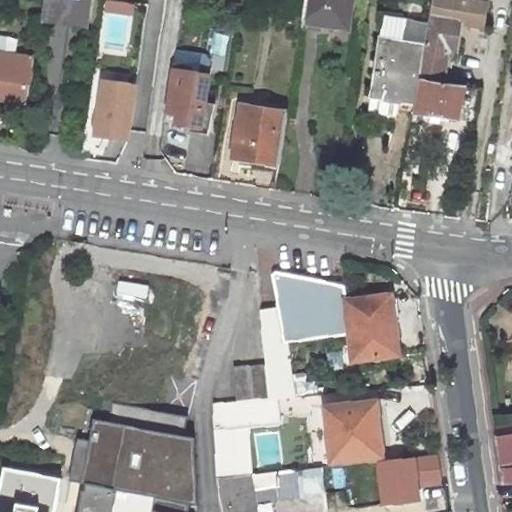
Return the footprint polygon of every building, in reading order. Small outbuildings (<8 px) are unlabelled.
[(38,0),(35,18),(79,24),(83,0),(38,0)] [(133,16),(136,5),(113,0),(108,0),(107,10),(133,16)] [(299,0),(295,29),(334,35),(340,0),(299,0)] [(417,51),(411,86),(434,91),(441,55),(448,56),(454,28),(475,32),(479,8),(433,0),(425,0),(422,22),(417,51)] [(0,47),(18,49),(19,37),(0,35),(0,47)] [(417,51),(375,43),(364,102),(407,110),(411,86),(417,51)] [(177,52),(177,66),(196,67),(197,53),(177,52)] [(0,95),(22,99),(28,60),(0,55),(0,95)] [(84,110),(132,117),(139,74),(91,66),(84,110)] [(167,74),(162,111),(160,123),(168,125),(203,131),(207,107),(196,105),(201,80),(183,77),(184,71),(171,69),(168,69),(167,74)] [(406,118),(450,125),(455,95),(434,91),(411,86),(407,110),(406,118)] [(0,100),(21,105),(22,99),(0,95),(0,100)] [(236,110),(227,158),(248,162),(272,167),(280,117),(236,110)] [(248,162),(247,171),(271,175),(272,167),(248,162)] [(345,286),(280,274),(283,306),(264,309),(273,397),(281,396),(292,395),(287,339),(347,332),(346,300),(345,286)] [(346,300),(347,332),(347,335),(350,361),(394,357),(388,297),(346,300)] [(249,426),(284,423),(281,396),(273,397),(216,402),(216,410),(220,478),(251,474),(249,426)] [(77,437),(70,474),(81,480),(77,511),(173,511),(155,505),(157,494),(196,498),(193,434),(182,431),(186,417),(113,400),(104,417),(94,419),(90,438),(77,437)] [(376,401),(325,408),(330,460),(381,453),(376,401)] [(511,422),(496,425),(500,452),(511,450),(511,422)] [(503,479),(511,478),(511,450),(500,452),(503,479)] [(254,511),(251,483),(275,479),(278,498),(300,495),(296,468),(279,470),(251,474),(220,478),(225,511),(254,511)] [(55,511),(61,480),(3,470),(0,487),(0,511),(55,511)]
